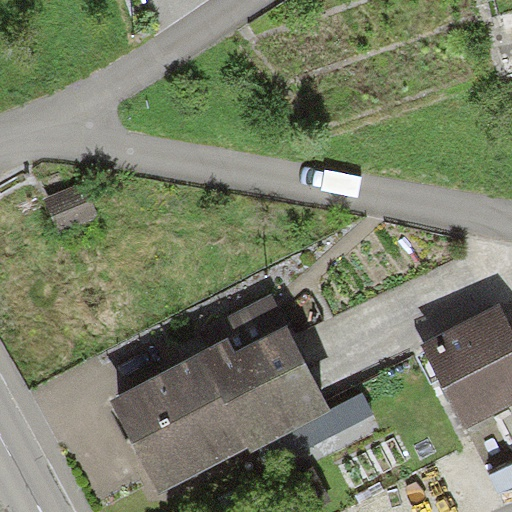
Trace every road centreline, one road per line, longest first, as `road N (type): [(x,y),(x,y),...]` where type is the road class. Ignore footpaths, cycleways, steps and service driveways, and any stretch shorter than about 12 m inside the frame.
road 1 (residential): [(38,133),(511,226)]
road 2 (residential): [(233,0),(38,133)]
